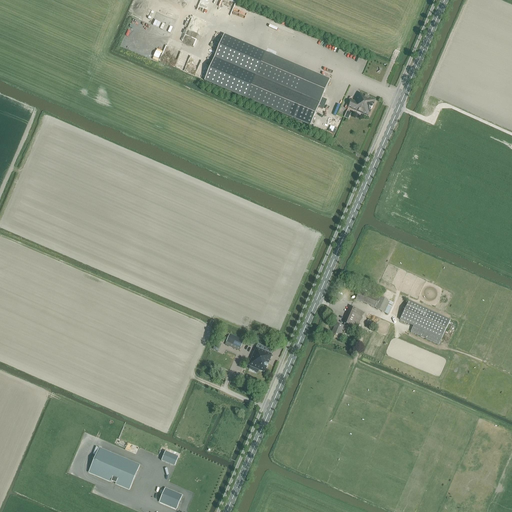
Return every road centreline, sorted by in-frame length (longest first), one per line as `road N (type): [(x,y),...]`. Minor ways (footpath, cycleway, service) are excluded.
road 1 (primary): [(226,511),(444,0)]
road 2 (track): [(511,134),(446,105),(432,120),(398,107)]
